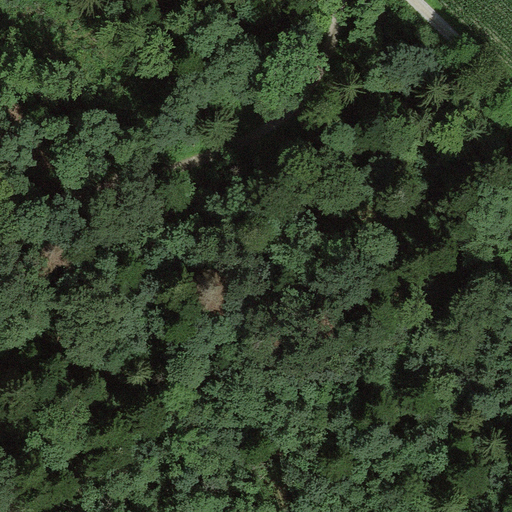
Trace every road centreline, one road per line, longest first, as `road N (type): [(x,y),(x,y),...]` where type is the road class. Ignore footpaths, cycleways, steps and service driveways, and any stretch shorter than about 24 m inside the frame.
road 1 (track): [(363,0),(312,93),(261,159),(174,204),(0,224)]
road 2 (track): [(511,111),(400,0)]
